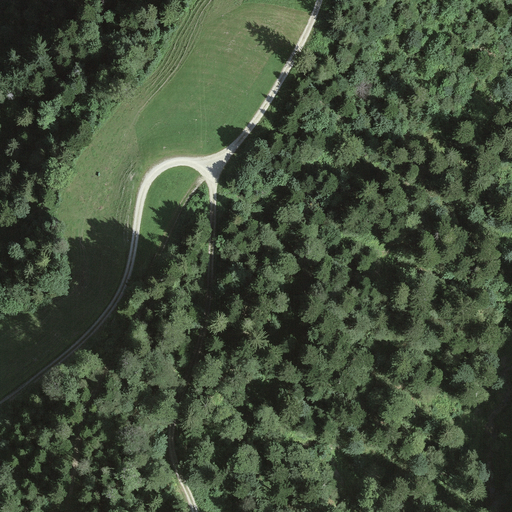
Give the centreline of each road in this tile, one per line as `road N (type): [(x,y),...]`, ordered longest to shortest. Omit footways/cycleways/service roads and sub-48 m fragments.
road 1 (track): [(0,406),(102,322),(127,275),(150,178),(173,162),(211,168),(233,148),(291,65),(320,0)]
road 2 (track): [(211,168),(207,311),(170,440),(196,511)]
